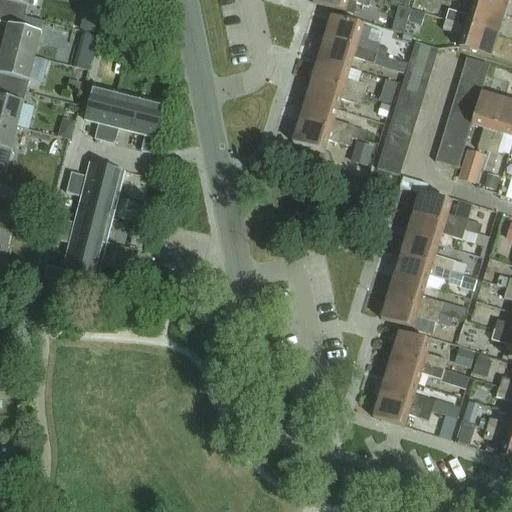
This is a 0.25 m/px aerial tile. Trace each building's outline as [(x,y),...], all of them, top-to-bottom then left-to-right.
[(24,5),(25,0),(0,0),(0,12),(21,18),(24,5)] [(383,1),(379,0),(312,0),(311,3),(344,13),(347,1),(368,7),(380,11),(383,1)] [(410,0),(394,0),(393,4),(408,9),(410,0)] [(504,16),(508,0),(472,0),(471,6),(504,16)] [(497,37),(504,16),(471,6),(468,17),(448,11),(445,21),(497,37)] [(19,27),(21,18),(0,12),(0,23),(6,25),(3,39),(0,38),(0,49),(32,58),(38,31),(19,27)] [(411,12),(408,24),(421,27),(424,16),(411,12)] [(375,55),(378,45),(358,38),(361,27),(330,17),(324,39),(375,55)] [(491,58),(497,37),(445,21),(442,31),(462,37),(458,48),(491,58)] [(81,23),(79,32),(95,36),(98,27),(81,23)] [(79,66),(88,69),(97,38),(88,36),(79,66)] [(372,65),(375,55),(324,39),(318,60),(349,69),(352,59),(372,65)] [(434,62),(438,50),(415,43),(411,55),(434,62)] [(27,80),(32,58),(0,49),(0,87),(23,93),(26,80),(27,80)] [(431,73),(434,62),(411,55),(408,66),(431,73)] [(466,59),(462,71),(485,78),(488,66),(466,59)] [(346,79),(349,69),(318,60),(311,80),(363,96),(366,86),(346,79)] [(431,73),(408,66),(405,78),(427,85),(431,73)] [(485,78),(462,71),(459,82),(481,89),(485,78)] [(427,85),(405,78),(401,90),(424,96),(427,85)] [(360,106),(363,96),(311,80),(305,101),(337,111),(340,100),(360,106)] [(480,94),(481,89),(459,82),(455,94),(478,100),(480,94)] [(21,101),(23,93),(0,87),(0,124),(15,128),(22,101),(21,101)] [(92,87),(84,121),(98,125),(95,140),(104,142),(117,93),(92,87)] [(424,96),(401,90),(398,101),(420,108),(424,96)] [(117,93),(104,142),(114,145),(118,130),(131,133),(140,99),(117,93)] [(455,94),(452,105),(474,112),(478,100),(455,94)] [(486,153),(502,100),(480,94),(478,100),(474,112),(471,123),(470,126),(468,135),(467,136),(479,140),(476,149),(486,153)] [(381,96),(379,102),(391,106),(392,99),(381,96)] [(140,99),(131,133),(145,137),(141,151),(151,154),(164,105),(140,99)] [(503,136),(511,138),(511,103),(502,100),(486,153),(497,156),(498,153),(503,136)] [(334,121),(337,111),(305,101),(299,122),(351,137),(354,127),(334,121)] [(420,108),(398,101),(394,113),(417,119),(420,108)] [(452,105),(448,116),(471,123),(474,112),(452,105)] [(382,106),(379,116),(387,118),(390,108),(382,106)] [(417,119),(394,113),(391,124),(413,131),(417,119)] [(468,135),(470,126),(471,123),(448,116),(445,128),(468,135)] [(62,121),(57,139),(69,142),(74,124),(62,121)] [(348,147),(351,137),(299,122),(292,143),(324,153),(328,141),(348,147)] [(10,149),(15,128),(0,124),(0,172),(4,173),(9,150),(10,150),(10,149)] [(413,131),(391,124),(387,136),(410,142),(413,131)] [(464,146),(467,136),(468,135),(445,128),(441,139),(464,146)] [(410,142),(387,136),(384,147),(406,154),(410,142)] [(511,138),(503,136),(498,153),(503,155),(508,156),(511,141),(511,138)] [(441,139),(438,151),(461,158),(464,146),(441,139)] [(368,168),(373,151),(357,145),(351,163),(368,168)] [(406,154),(384,147),(380,159),(403,165),(406,154)] [(485,154),(469,149),(460,177),(476,182),(485,154)] [(434,162),(457,169),(461,158),(438,151),(434,162)] [(380,159),(377,170),(400,177),(403,166),(403,165),(380,159)] [(71,176),(68,185),(117,198),(123,173),(91,165),(87,180),(71,176)] [(488,176),(484,189),(496,192),(500,179),(492,177),(488,176)] [(68,185),(66,195),(81,199),(78,212),(112,220),(117,198),(68,185)] [(465,231),(468,221),(448,215),(451,204),(418,194),(412,216),(465,231)] [(0,248),(1,248),(0,251),(0,266),(4,268),(9,249),(6,248),(14,214),(0,210),(0,248)] [(60,221),(57,231),(106,243),(112,220),(78,212),(75,225),(60,221)] [(462,240),(465,231),(412,216),(406,236),(439,246),(442,235),(462,240)] [(468,221),(465,231),(479,235),(482,225),(468,221)] [(57,231),(55,241),(70,245),(66,258),(100,267),(106,243),(57,231)] [(436,257),(439,246),(406,236),(400,257),(452,272),(474,279),(477,269),(455,262),(436,257)] [(449,282),(452,272),(400,257),(394,277),(426,287),(430,276),(449,282)] [(48,268),(45,279),(94,292),(100,267),(66,258),(63,272),(48,268)] [(511,291),(511,279),(500,276),(496,287),(507,290),(511,291)] [(423,298),(426,287),(394,277),(388,298),(440,314),(443,304),(423,298)] [(477,283),(463,279),(460,290),(474,294),(477,283)] [(437,324),(440,314),(388,298),(381,320),(414,329),(417,318),(437,324)] [(511,336),(511,325),(498,321),(495,331),(511,336)] [(511,360),(511,336),(495,331),(492,341),(511,346),(511,347),(508,359),(511,360)] [(393,355),(445,371),(448,361),(428,355),(431,344),(400,334),(393,355)] [(464,352),(459,367),(470,371),(475,355),(464,352)] [(442,381),(445,371),(393,355),(387,376),(419,386),(422,375),(442,381)] [(478,359),(473,375),(485,378),(490,363),(478,359)] [(416,397),(419,386),(387,376),(381,396),(432,412),(435,403),(416,397)] [(456,377),(453,389),(465,392),(469,380),(456,377)] [(511,391),(511,380),(503,378),(500,388),(511,391)] [(511,391),(500,388),(497,398),(511,402),(511,391)] [(432,414),(432,412),(381,396),(374,418),(406,428),(410,416),(429,422),(432,414)] [(432,412),(432,414),(442,417),(445,418),(446,418),(456,421),(457,421),(460,410),(435,403),(432,412)] [(478,406),(469,403),(463,421),(472,424),(478,406)] [(442,417),(436,436),(450,440),(456,421),(446,418),(445,418),(442,417)] [(511,436),(511,419),(510,426),(490,419),(487,429),(511,436)] [(462,426),(460,435),(471,438),(474,429),(462,426)] [(511,459),(511,436),(487,429),(484,439),(504,445),(501,457),(511,459)]
